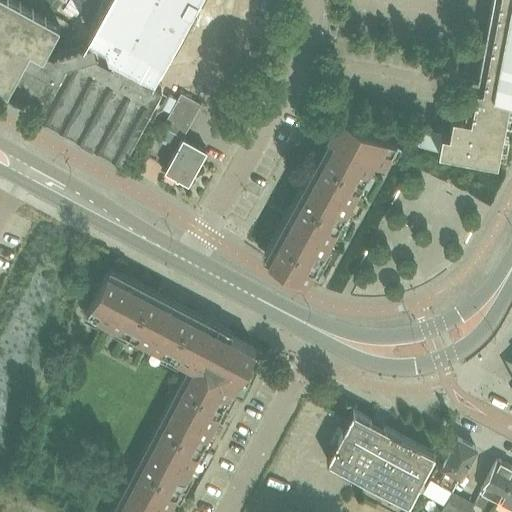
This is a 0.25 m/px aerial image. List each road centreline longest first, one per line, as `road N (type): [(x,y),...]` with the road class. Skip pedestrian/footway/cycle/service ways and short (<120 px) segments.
road 1 (residential): [(187,262),(280,101),(314,0)]
road 2 (secondary): [(319,331),(378,366),(439,361),(483,329),(510,272)]
road 3 (secondary): [(187,262),(0,144)]
road 4 (secondary): [(510,272),(459,317),(429,330),(373,339),(319,331)]
road 5 (secondary): [(0,170),(187,262)]
road 6 (residential): [(229,511),(297,378)]
road 7 (secondary): [(187,262),(319,331)]
